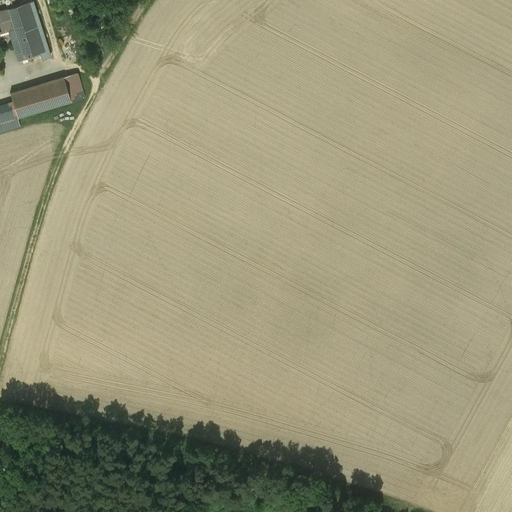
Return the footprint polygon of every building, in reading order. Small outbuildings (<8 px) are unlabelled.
[(32,1),(2,10),(8,30),(18,60),(40,53),(42,60),(50,57),(32,1)] [(2,10),(0,10),(0,32),(8,30),(2,10)] [(75,74),(63,77),(70,101),(82,98),(75,74)] [(63,77),(10,93),(12,101),(17,117),(70,101),(63,77)] [(12,101),(0,105),(0,131),(20,125),(17,117),(12,101)]
